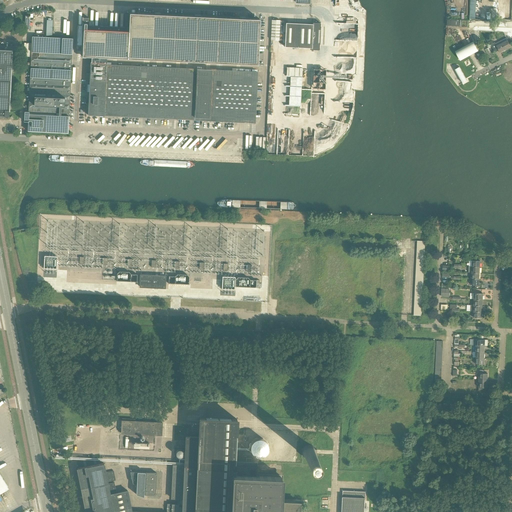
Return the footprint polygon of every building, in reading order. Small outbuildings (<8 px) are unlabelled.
[(91,60),(91,62),(106,63),(106,60),(106,57),(258,65),(260,19),(129,13),(129,28),(88,26),(89,18),(83,18),(83,17),(82,17),(81,33),(82,33),(82,32),(83,32),(82,56),(91,57),(91,60)] [(271,20),(271,40),(279,40),(280,20),(271,20)] [(286,23),(285,47),(311,48),(311,50),(319,50),(319,44),(318,43),(318,29),(320,30),(320,23),(312,23),(312,24),(286,23)] [(506,38),(501,41),(505,49),(511,47),(507,40),(511,37),(511,31),(505,35),(506,38)] [(27,68),(30,69),(71,71),(72,39),(32,37),(31,58),(29,58),(29,62),(31,62),(31,63),(27,62),(27,68)] [(505,49),(501,41),(495,44),(495,42),(491,44),(495,52),(499,50),(500,52),(505,49)] [(473,42),(469,44),(455,51),(460,61),(478,51),(473,42)] [(0,72),(11,73),(11,70),(12,69),(11,69),(12,51),(13,51),(13,50),(0,49),(0,72)] [(133,117),(135,86),(136,66),(106,65),(106,63),(91,62),(90,62),(91,62),(89,100),(87,100),(87,103),(89,104),(89,115),(88,115),(104,116),(104,115),(130,117),(133,117)] [(135,86),(149,87),(150,67),(136,66),(135,86)] [(149,87),(165,88),(165,68),(150,67),(149,87)] [(459,67),(455,69),(462,83),(467,80),(459,67)] [(165,88),(179,88),(180,69),(165,68),(165,88)] [(71,71),(30,69),(29,109),(24,109),(24,111),(24,121),(28,122),(27,131),(68,133),(71,71)] [(179,88),(209,90),(210,70),(180,69),(179,88)] [(209,90),(226,90),(227,71),(210,70),(209,90)] [(227,71),(226,90),(224,121),(255,123),(256,107),(256,100),(257,72),(227,71)] [(11,73),(0,72),(0,115),(4,116),(4,117),(5,117),(5,118),(6,118),(7,118),(8,118),(8,117),(9,117),(9,116),(9,111),(10,111),(9,111),(10,100),(11,73)] [(133,117),(148,117),(149,87),(135,86),(133,117)] [(148,117),(163,118),(165,88),(149,87),(148,117)] [(163,118),(178,119),(179,88),(165,88),(163,118)] [(178,119),(207,120),(209,90),(179,88),(178,119)] [(207,120),(224,121),(226,90),(209,90),(207,120)] [(288,154),(301,155),(305,118),(303,115),(300,115),(297,116),(297,118),(294,118),(294,121),(293,121),(294,123),(299,124),(294,127),(294,129),(299,130),(302,128),(301,138),(302,140),(300,140),(300,136),(299,136),(299,140),(290,139),(288,154)] [(425,241),(417,241),(413,315),(422,316),(423,296),(425,241)] [(276,242),(276,252),(284,253),(284,243),(276,242)] [(44,256),(44,267),(56,268),(57,256),(44,256)] [(116,281),(137,282),(137,274),(131,274),(129,272),(119,271),(117,273),(116,273),(116,281)] [(168,283),(189,284),(189,277),(187,275),(177,274),(175,276),(169,276),(168,283)] [(140,275),(140,287),(165,288),(165,276),(164,276),(164,275),(160,275),(160,276),(140,275)] [(235,287),(257,288),(257,287),(256,287),(257,280),(250,280),(248,278),(238,277),(236,279),(235,286),(235,287)] [(479,373),(479,381),(487,381),(488,374),(484,373),(484,370),(480,370),(479,373)] [(487,381),(479,381),(479,387),(478,387),(479,388),(479,391),(483,391),(483,388),(487,388),(487,381)] [(299,511),(300,503),(279,502),(280,476),(256,475),(257,460),(235,459),(237,419),(199,417),(199,437),(186,436),(185,466),(173,465),(171,498),(183,499),(182,507),(178,507),(179,505),(167,504),(166,511),(143,511),(132,511),(128,491),(116,493),(114,482),(108,484),(104,463),(77,468),(85,511),(299,511)] [(121,433),(161,435),(162,422),(135,421),(135,419),(122,418),(122,420),(121,420),(121,433)] [(306,457),(315,454),(312,446),(303,449),(306,457)] [(106,472),(108,482),(115,480),(113,470),(106,472)] [(130,472),(132,483),(133,483),(137,484),(136,494),(144,497),(144,495),(145,495),(155,495),(156,473),(146,472),(146,473),(145,473),(145,472),(137,472),(130,472)] [(0,511),(0,493),(8,488),(0,473),(0,511)] [(342,511),(364,511),(365,492),(343,491),(342,511)]
